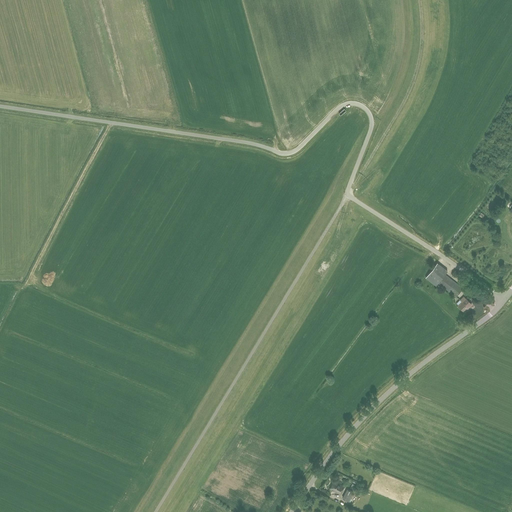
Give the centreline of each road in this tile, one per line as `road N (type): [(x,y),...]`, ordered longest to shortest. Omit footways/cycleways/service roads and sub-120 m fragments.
road 1 (unclassified): [(503,300),(346,194),(371,123),(359,103),(341,105),(288,153),(0,106)]
road 2 (tertiary): [(291,511),(361,419),(503,300)]
